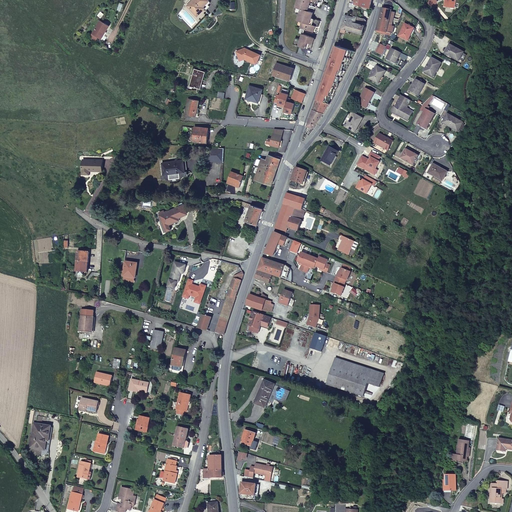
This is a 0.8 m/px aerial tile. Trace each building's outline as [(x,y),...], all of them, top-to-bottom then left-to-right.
[(197,17),(202,12),(200,10),(203,8),(208,2),(206,0),(193,0),(190,4),(193,6),(189,9),(197,17)] [(322,3),(322,0),(297,0),(295,8),(301,10),(297,21),(303,23),(301,29),(313,33),(315,27),(318,28),(320,21),(311,18),(316,2),(322,3)] [(371,0),(349,0),(349,3),(358,5),(357,8),(360,9),(361,6),(369,8),(371,0)] [(437,1),(435,0),(429,0),(428,2),(439,13),(441,11),(438,9),(440,7),(437,1)] [(382,8),(377,30),(392,34),(394,27),(392,26),(395,13),(391,13),(392,8),(383,6),(382,8)] [(362,25),(364,19),(354,16),(353,18),(345,16),(341,29),(350,31),(362,35),(364,26),(362,25)] [(100,39),(108,26),(99,20),(91,33),(96,37),(100,39)] [(405,24),(399,36),(408,41),(414,28),(405,24)] [(299,47),(297,54),(304,57),(307,49),(311,37),(302,35),(301,40),(295,38),(293,45),(299,47)] [(464,52),(450,45),(445,54),(459,62),(464,52)] [(342,78),(354,52),(335,46),(326,72),(342,78)] [(236,53),(239,62),(244,60),(256,65),(260,56),(244,49),(236,53)] [(391,49),(386,60),(395,64),(401,53),(391,49)] [(432,58),(424,72),(433,77),(441,63),(432,58)] [(273,76),(289,81),(293,70),(276,64),(273,76)] [(377,67),(369,78),(378,84),(385,72),(377,67)] [(200,81),(202,81),(205,73),(194,70),(190,87),(198,89),(200,81)] [(330,103),(342,78),(326,72),(323,82),(317,98),(330,103)] [(416,79),(409,91),(418,96),(425,84),(416,79)] [(262,90),(249,86),(245,99),(258,103),(262,90)] [(365,88),(357,104),(366,109),(374,93),(365,88)] [(299,102),(302,93),(293,89),(291,91),(294,92),(291,99),(299,102)] [(408,99),(402,96),(392,112),(407,121),(412,112),(406,108),(404,107),(408,99)] [(434,96),(432,96),(421,107),(425,109),(427,110),(429,108),(427,107),(434,96)] [(196,117),(198,102),(188,100),(185,115),(196,117)] [(316,100),(313,109),(324,113),(329,104),(316,100)] [(324,113),(313,109),(309,121),(307,126),(312,128),(324,113)] [(425,109),(417,124),(426,129),(434,114),(427,110),(425,109)] [(354,114),(346,127),(355,133),(363,119),(354,114)] [(463,123),(447,114),(442,123),(458,132),(463,123)] [(153,119),(162,125),(165,120),(156,115),(153,119)] [(208,129),(194,128),(193,142),(207,143),(208,129)] [(282,137),(273,134),(271,139),(267,139),(266,144),(279,148),(282,137)] [(393,141),(380,134),(375,143),(388,150),(393,141)] [(329,147),(321,161),(331,166),(338,152),(329,147)] [(223,163),(224,149),(219,149),(206,148),(205,162),(223,163)] [(418,156),(406,149),(401,158),(413,165),(418,156)] [(370,161),(362,156),(357,165),(375,175),(378,171),(376,170),(380,163),(378,162),(380,158),(372,153),(369,157),(371,158),(370,161)] [(255,180),(271,186),(280,158),(275,157),(275,158),(268,156),(266,162),(263,170),(259,168),(255,180)] [(89,172),(102,172),(102,161),(82,160),(82,175),(89,175),(89,172)] [(163,176),(168,175),(169,179),(169,180),(180,179),(180,178),(179,174),(185,173),(183,161),(162,164),(163,176)] [(447,172),(433,164),(428,173),(442,181),(447,172)] [(296,168),(290,186),(296,188),(297,183),(303,185),(307,172),(296,168)] [(244,177),(231,172),(227,183),(240,188),(244,177)] [(360,181),(357,188),(367,194),(372,185),(374,186),(377,182),(366,176),(363,182),(360,181)] [(287,194),(284,204),(302,210),(305,202),(306,200),(287,194)] [(262,210),(242,202),(240,205),(250,209),(246,221),(250,223),(248,228),(255,230),(257,225),(262,210)] [(302,210),(284,204),(275,228),(286,232),(288,228),(298,231),(305,211),(302,210)] [(184,206),(159,216),(163,225),(174,221),(175,223),(179,221),(178,219),(186,215),(187,214),(184,206)] [(174,221),(163,225),(164,227),(166,232),(171,230),(169,225),(175,223),(174,221)] [(275,232),(266,253),(274,256),(277,249),(279,249),(281,245),(290,250),(294,241),(275,232)] [(355,241),(342,236),(340,240),(342,241),(338,250),(348,255),(355,241)] [(77,262),(88,263),(89,253),(83,253),(83,251),(79,250),(79,252),(78,252),(77,262)] [(125,262),(125,263),(124,263),(127,252),(119,250),(117,262),(121,263),(120,272),(124,272),(123,277),(124,277),(134,278),(135,279),(137,264),(125,262)] [(318,260),(301,253),(297,262),(303,264),(300,270),(307,273),(310,266),(315,269),(316,266),(325,270),(324,271),(328,273),(330,266),(327,264),(328,261),(319,257),(318,260)] [(263,259),(259,270),(281,278),(285,266),(263,259)] [(87,273),(88,263),(77,262),(76,272),(78,272),(78,275),(83,275),(83,273),(87,273)] [(186,266),(178,264),(175,263),(168,287),(175,289),(177,283),(178,283),(181,274),(183,274),(186,266)] [(335,284),(332,293),(341,296),(344,287),(343,287),(346,280),(347,281),(351,272),(341,268),(338,277),(337,276),(334,283),(335,284)] [(235,299),(243,275),(242,272),(234,277),(228,296),(235,299)] [(272,277),(258,272),(256,279),(269,284),(272,277)] [(188,280),(182,297),(187,299),(189,295),(196,298),(194,302),(199,304),(205,287),(200,285),(199,287),(196,286),(195,287),(191,285),(192,281),(188,280)] [(284,290),(280,303),(288,306),(293,293),(284,290)] [(250,294),(246,305),(262,311),(266,301),(266,300),(260,298),(258,298),(260,291),(257,291),(256,296),(250,294)] [(228,296),(222,315),(229,317),(235,299),(228,296)] [(262,311),(268,313),(269,311),(271,304),(272,302),(266,301),(262,311)] [(320,318),(321,306),(311,305),(311,314),(311,316),(310,316),(307,325),(316,328),(320,318)] [(81,311),(81,317),(80,332),(92,333),(94,318),(94,312),(81,311)] [(271,318),(253,311),(248,325),(250,326),(249,330),(258,333),(261,322),(269,325),(271,318)] [(202,315),(198,328),(207,331),(211,318),(202,315)] [(216,333),(223,336),(229,317),(222,315),(216,333)] [(160,350),(164,333),(154,331),(150,348),(160,350)] [(326,337),(316,333),(310,349),(321,352),(326,337)] [(181,375),(186,351),(175,349),(172,365),(169,365),(168,372),(181,375)] [(367,383),(374,385),(379,387),(384,374),(335,358),(327,385),(363,396),(367,383)] [(113,376),(96,373),(93,383),(110,387),(113,376)] [(149,384),(132,380),(129,391),(138,393),(139,390),(148,392),(149,384)] [(254,403),(265,408),(274,385),(264,380),(254,403)] [(176,410),(178,410),(184,412),(185,412),(187,406),(188,407),(191,396),(180,393),(176,410)] [(82,399),(80,408),(86,409),(86,411),(96,413),(99,403),(82,399)] [(141,417),(140,421),(138,431),(147,433),(150,419),(141,417)] [(47,451),(47,450),(51,427),(41,425),(37,424),(37,420),(35,420),(30,448),(47,451)] [(173,446),(184,449),(185,441),(188,430),(178,428),(173,446)] [(255,434),(245,430),(241,443),(251,447),(250,449),(255,450),(258,443),(253,441),(255,434)] [(93,452),(103,454),(105,444),(107,445),(109,437),(99,434),(97,442),(95,442),(93,452)] [(511,440),(499,438),(497,450),(506,451),(506,449),(511,449),(511,440)] [(457,455),(467,457),(468,447),(469,441),(459,440),(457,455)] [(247,454),(239,452),(237,459),(241,460),(242,458),(245,459),(247,454)] [(209,471),(221,471),(221,456),(219,456),(210,456),(209,456),(209,470),(209,471)] [(78,477),(88,480),(89,472),(91,464),(91,462),(86,460),(85,463),(81,462),(78,477)] [(175,484),(177,475),(175,474),(176,471),(177,467),(176,467),(177,462),(168,460),(166,465),(169,465),(167,472),(166,472),(164,481),(175,484)] [(244,476),(248,477),(253,478),(254,473),(271,477),(273,468),(256,464),(255,467),(251,466),(250,471),(245,469),(244,476)] [(209,470),(204,470),(204,478),(222,478),(221,471),(209,471),(209,470)] [(456,490),(456,474),(446,475),(446,490),(456,490)] [(490,502),(502,503),(502,498),(503,496),(501,496),(502,492),(503,493),(506,493),(506,489),(508,489),(508,481),(499,480),(499,483),(492,482),(491,487),(493,488),(492,497),(491,497),(490,502)] [(250,484),(242,483),(242,487),(243,487),(243,489),(242,489),(242,494),(255,496),(256,486),(250,485),(250,484)] [(72,486),(70,492),(80,495),(82,488),(72,486)] [(130,511),(131,507),(132,502),(135,501),(136,497),(133,496),(134,492),(133,490),(130,491),(129,489),(121,487),(119,497),(123,497),(122,500),(121,504),(118,504),(116,511),(118,511),(124,511),(125,510),(130,511)] [(68,509),(77,511),(80,503),(81,504),(83,496),(80,495),(70,492),(69,497),(71,498),(68,509)] [(157,496),(155,500),(164,504),(166,499),(157,496)] [(160,511),(161,511),(164,504),(155,500),(150,511),(160,511)] [(218,511),(217,503),(207,504),(208,511),(218,511)]
